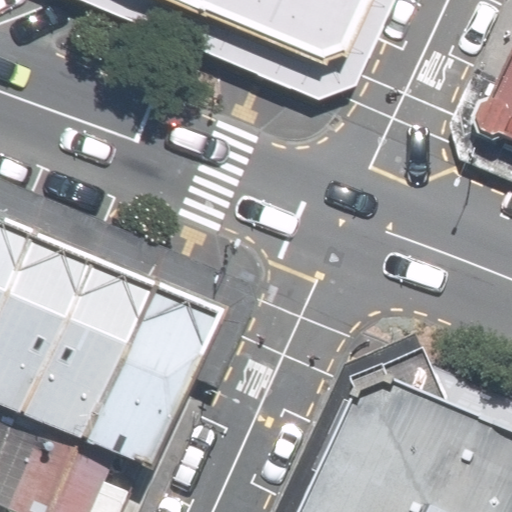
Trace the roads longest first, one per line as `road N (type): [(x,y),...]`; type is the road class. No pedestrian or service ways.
road 1 (secondary): [(0,83),(345,216)]
road 2 (residential): [(345,216),(209,511)]
road 3 (residential): [(446,0),(345,216)]
road 4 (secondary): [(345,216),(511,279)]
